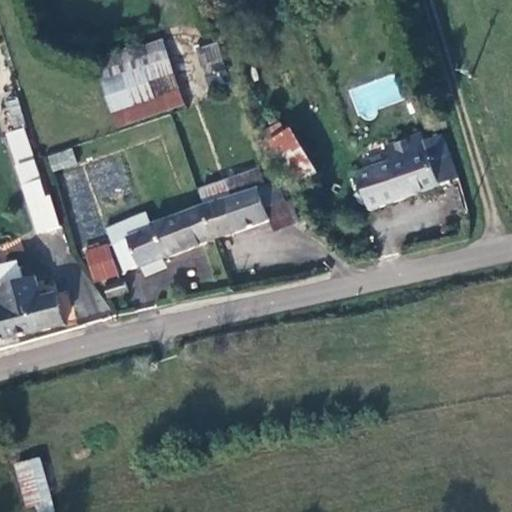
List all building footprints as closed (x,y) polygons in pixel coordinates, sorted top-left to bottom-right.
[(205,76),(226,70),(217,41),(196,47),(205,76)] [(100,67),(119,127),(186,106),(166,45),(100,67)] [(2,100),(8,128),(24,125),(18,96),(2,100)] [(201,122),(197,112),(180,117),(184,128),(201,122)] [(313,172),(290,131),(268,144),(293,184),(313,172)] [(442,133),(422,139),(438,187),(458,181),(442,133)] [(52,226),(41,191),(25,138),(10,143),(26,195),(37,230),(52,226)] [(395,165),(357,178),(367,211),(438,187),(422,139),(389,150),(395,165)] [(45,156),(51,173),(77,164),(72,147),(45,156)] [(202,191),(208,207),(269,186),(263,170),(202,191)] [(208,207),(204,208),(214,241),(270,221),(264,206),(281,200),(276,184),(269,186),(208,207)] [(284,209),(281,200),(264,206),(270,221),(275,237),(299,229),(291,206),(284,209)] [(137,267),(214,241),(204,208),(188,217),(154,227),(155,231),(128,240),(137,267)] [(111,230),(116,245),(128,240),(155,231),(154,227),(150,217),(111,230)] [(125,272),(137,267),(128,240),(116,245),(125,272)] [(88,255),(97,281),(116,274),(107,249),(88,255)] [(21,266),(0,271),(0,287),(6,307),(16,337),(65,324),(56,294),(42,298),(36,277),(25,280),(21,266)] [(106,289),(109,299),(124,294),(121,285),(106,289)] [(6,307),(0,309),(0,341),(16,337),(6,307)] [(20,467),(31,508),(41,506),(42,511),(57,511),(45,461),(20,467)]
